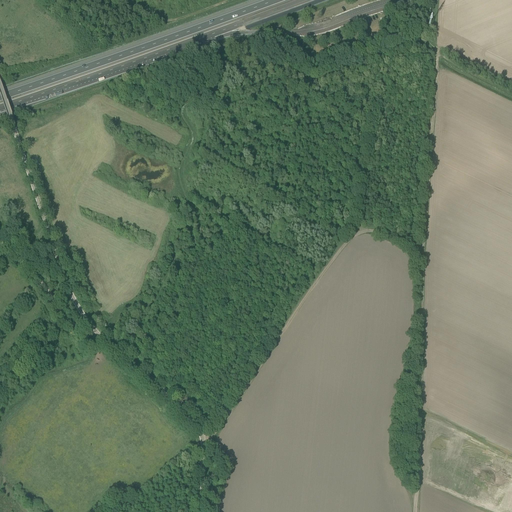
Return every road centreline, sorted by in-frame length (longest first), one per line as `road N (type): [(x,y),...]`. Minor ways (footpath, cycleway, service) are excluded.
road 1 (unclassified): [(201,511),(201,434),(75,303),(0,86)]
road 2 (track): [(438,53),(425,205),(418,511)]
road 3 (track): [(423,252),(370,228),(356,230),(203,440)]
road 4 (motorway): [(274,0),(0,97)]
road 5 (motorway): [(0,107),(208,35)]
road 6 (track): [(90,321),(66,321),(36,275),(0,243)]
road 7 (track): [(236,0),(177,21),(122,0)]
